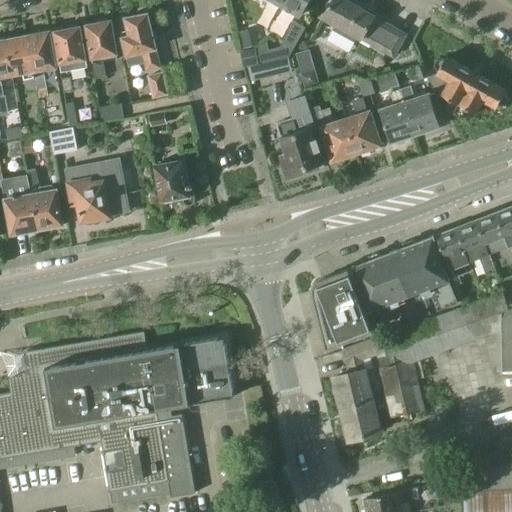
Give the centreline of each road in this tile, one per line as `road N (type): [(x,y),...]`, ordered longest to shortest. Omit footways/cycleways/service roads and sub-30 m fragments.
road 1 (tertiary): [(511,153),(313,215),(257,241)]
road 2 (tertiary): [(262,260),(511,174)]
road 3 (tertiary): [(319,511),(262,260)]
road 4 (residential): [(236,154),(197,0)]
road 5 (tertiary): [(127,271),(262,260)]
road 6 (tertiary): [(257,241),(176,248),(127,271)]
road 7 (tertiary): [(127,271),(0,296)]
